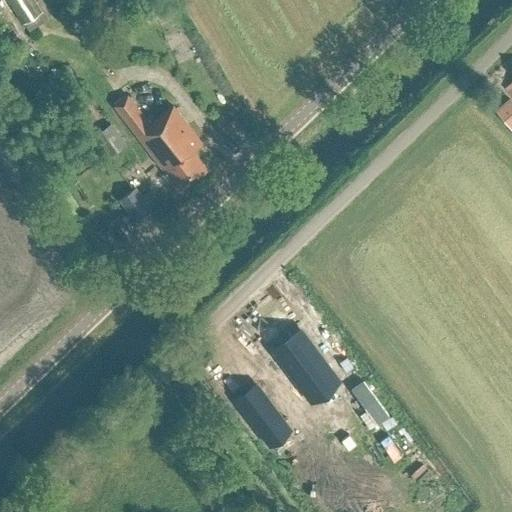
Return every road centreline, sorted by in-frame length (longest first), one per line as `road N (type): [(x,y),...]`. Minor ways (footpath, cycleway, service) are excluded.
road 1 (unclassified): [(19,511),(511,28)]
road 2 (tertiary): [(0,401),(420,0)]
